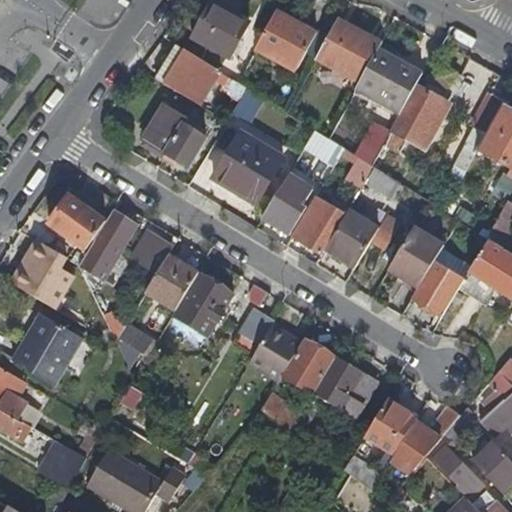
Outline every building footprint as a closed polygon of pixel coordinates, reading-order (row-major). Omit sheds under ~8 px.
[(250,22),(214,1),(194,36),(231,57),(250,22)] [(317,34),(278,12),(257,48),(296,70),(317,34)] [(384,44),(340,20),(328,40),(319,57),(318,59),(361,83),(380,50),(384,44)] [(319,57),(328,40),(322,36),(312,53),(319,57)] [(176,66),(186,50),(177,44),(167,60),(176,66)] [(200,104),(219,71),(186,50),(176,66),(165,83),(200,104)] [(391,107),(413,69),(414,69),(380,50),(361,83),(358,88),(391,107)] [(167,60),(156,78),(165,83),(176,66),(167,60)] [(441,64),(426,91),(444,101),(459,74),(441,64)] [(494,94),(506,101),(511,91),(511,80),(489,68),(484,77),(492,82),(488,91),(494,94)] [(423,75),(413,69),(391,107),(401,113),(417,86),(423,75)] [(444,101),(448,103),(463,76),(459,74),(444,101)] [(406,137),(423,147),(448,103),(444,101),(426,91),(417,86),(401,113),(391,132),(372,165),(375,167),(402,184),(413,165),(416,160),(398,150),(406,137)] [(254,116),(264,99),(248,89),(237,106),(254,116)] [(506,101),(494,94),(470,137),(472,138),(456,166),(467,172),(479,150),(506,101)] [(511,104),(506,101),(479,150),(511,167),(511,104)] [(189,120),(165,105),(144,139),(189,167),(208,138),(186,125),(189,120)] [(362,144),(335,129),(330,139),(345,149),(372,165),(391,132),(375,123),(362,144)] [(308,142),(338,161),(345,149),(330,139),(315,130),(308,142)] [(214,177),(233,189),(261,144),(242,132),(214,177)] [(284,158),(261,144),(233,189),(257,203),(284,158)] [(467,172),(456,166),(451,175),(461,182),(467,172)] [(380,205),(390,211),(405,186),(402,184),(375,167),(366,182),(386,195),(380,205)] [(313,188),(289,173),(263,217),(290,233),(306,206),(304,204),(313,188)] [(106,220),(70,194),(50,223),(86,249),(106,220)] [(306,243),(322,254),(324,251),(327,246),(350,209),(354,202),(339,194),(333,204),(330,203),(306,243)] [(306,243),(330,203),(317,195),(293,235),(306,243)] [(511,231),(511,203),(509,202),(489,239),(503,248),(511,231)] [(380,227),(350,209),(327,246),(357,265),(380,227)] [(137,224),(114,210),(88,253),(111,266),(137,224)] [(445,245),(415,227),(389,269),(420,287),(435,262),(445,245)] [(134,258),(159,273),(169,256),(175,247),(150,232),(134,258)] [(496,288),(507,294),(511,287),(511,253),(503,248),(489,239),(465,279),(460,288),(470,294),(480,278),(496,288)] [(12,285),(55,313),(78,272),(36,245),(12,285)] [(357,265),(327,246),(324,251),(354,269),(357,265)] [(199,273),(169,256),(159,273),(146,292),(176,310),(199,273)] [(465,279),(435,262),(420,287),(413,298),(442,316),(460,288),(465,279)] [(200,274),(199,273),(176,310),(178,311),(176,315),(210,336),(235,294),(200,274)] [(486,304),(496,288),(480,278),(470,294),(486,304)] [(261,305),(269,292),(255,283),(251,290),(252,300),(261,305)] [(236,345),(254,357),(273,324),(276,320),(255,307),(240,332),(243,334),(236,345)] [(35,337),(29,333),(13,359),(56,385),(66,369),(62,366),(78,339),(83,342),(84,340),(41,314),(40,316),(46,320),(35,337)] [(152,340),(127,324),(118,337),(144,354),(152,340)] [(304,342),(273,324),(254,357),(250,362),(280,381),(284,376),(304,342)] [(335,357),(305,339),(304,342),(284,376),(313,393),(335,357)] [(363,374),(335,357),(313,393),(341,409),(363,374)] [(511,380),(511,359),(511,358),(501,370),(511,382),(511,380)] [(0,405),(24,420),(32,406),(17,398),(27,381),(0,365),(0,405)] [(511,382),(501,370),(490,382),(507,399),(482,423),(496,437),(507,426),(511,431),(511,382)] [(127,386),(119,404),(133,411),(142,393),(127,386)] [(301,413),(273,393),(262,410),(277,421),(290,430),(301,413)] [(417,419),(387,401),(365,437),(395,455),(412,427),(417,419)] [(422,433),(412,427),(395,455),(391,462),(407,471),(417,453),(426,457),(427,456),(446,433),(466,411),(474,401),(473,402),(469,404),(466,406),(462,408),(458,409),(454,409),(450,410),(447,410),(439,419),(436,417),(422,433)] [(0,427),(14,436),(24,420),(0,405),(0,427)] [(454,442),(475,420),(466,411),(446,433),(454,442)] [(448,448),(454,442),(446,433),(427,456),(432,461),(435,459),(459,485),(456,487),(470,501),(480,511),(507,511),(470,473),(471,472),(448,448)] [(56,440),(39,470),(71,489),(88,459),(56,440)] [(501,492),(511,481),(511,459),(495,442),(474,462),(501,492)] [(164,482),(110,449),(88,485),(132,511),(145,511),(157,493),(171,501),(186,476),(173,468),(164,482)] [(206,460),(195,453),(189,464),(199,470),(206,460)] [(216,466),(206,460),(199,470),(208,476),(216,466)] [(362,468),(351,460),(344,470),(350,474),(373,491),(376,485),(359,473),(362,468)] [(196,492),(202,475),(189,470),(183,488),(196,492)] [(480,511),(470,501),(458,511),(480,511)] [(20,511),(6,503),(0,511),(20,511)]
